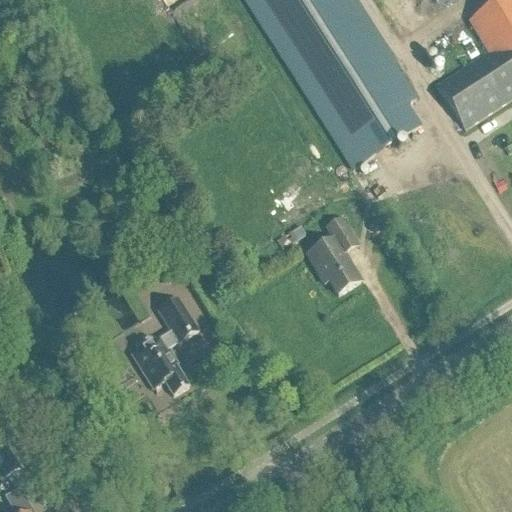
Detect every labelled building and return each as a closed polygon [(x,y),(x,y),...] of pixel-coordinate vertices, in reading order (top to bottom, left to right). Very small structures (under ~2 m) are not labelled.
[(349,0),(240,0),(338,153),(352,176),(421,132),(407,109),(416,104),(349,0)] [(487,57),(435,91),(463,135),(511,102),(511,0),(507,0),(467,26),(487,57)] [(499,231),(510,219),(491,201),(479,213),(499,231)] [(341,223),(339,225),(325,233),(333,244),(306,261),(323,289),(329,285),(338,300),(360,286),(343,258),(357,250),(341,223)] [(300,232),(291,237),(296,245),(305,241),(300,232)] [(175,259),(169,249),(148,261),(155,272),(175,259)] [(8,280),(0,284),(0,305),(19,338),(35,329),(8,280)] [(132,361),(152,394),(164,387),(172,400),(187,391),(173,369),(176,367),(168,353),(177,347),(178,348),(197,337),(177,305),(157,317),(170,337),(152,348),(149,344),(148,343),(136,350),(135,354),(137,358),(132,361)] [(0,453),(0,475),(5,483),(20,474),(5,450),(0,453)] [(52,498),(35,464),(26,469),(34,486),(24,491),(33,508),(52,498)] [(29,511),(18,493),(4,502),(10,511),(29,511)]
